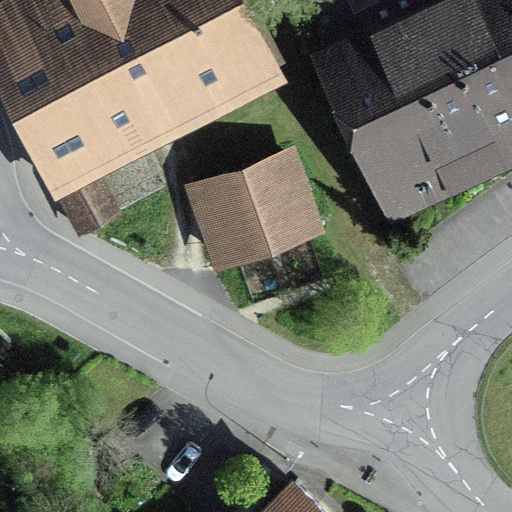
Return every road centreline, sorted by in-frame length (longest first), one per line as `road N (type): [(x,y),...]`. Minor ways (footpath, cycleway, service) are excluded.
road 1 (residential): [(402,408),(338,406),(284,393),(0,243)]
road 2 (residential): [(511,294),(466,332),(402,408)]
road 3 (residential): [(402,408),(493,511)]
